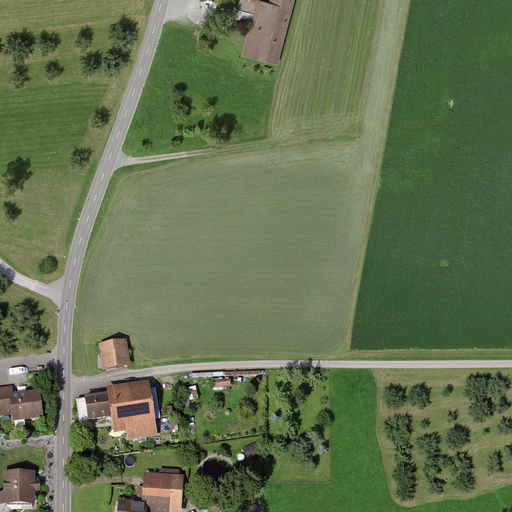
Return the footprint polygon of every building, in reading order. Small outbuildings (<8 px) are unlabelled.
[(294,6),(269,0),(258,0),(245,52),(280,61),(294,6)] [(133,367),(129,339),(100,344),(105,372),(133,367)] [(89,396),(79,397),(82,420),(92,419),(114,416),(117,432),(131,430),(132,438),(159,434),(151,379),(110,385),(111,389),(88,392),(89,396)] [(13,386),(0,387),(0,415),(16,414),(13,386)] [(44,390),(15,393),(18,421),(47,418),(44,390)] [(38,504),(39,472),(7,471),(6,503),(38,504)] [(188,474),(147,472),(145,502),(187,504),(188,474)] [(122,501),(121,511),(151,511),(152,503),(122,501)]
